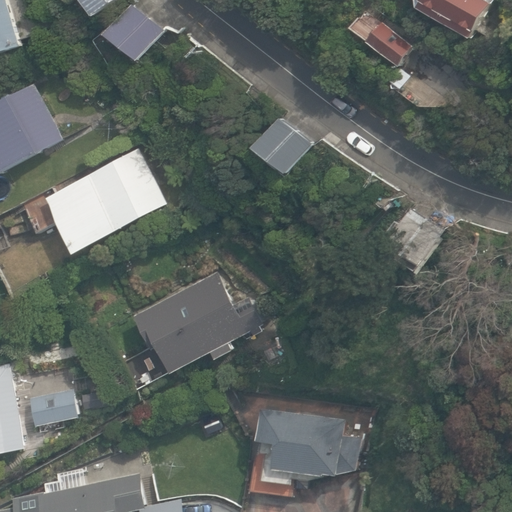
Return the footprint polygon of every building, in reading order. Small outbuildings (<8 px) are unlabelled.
[(0,0),(0,55),(13,52),(12,48),(28,44),(27,38),(40,35),(29,0),(0,0)] [(83,0),(96,16),(115,0),(83,0)] [(423,0),(480,31),(495,3),(489,0),(423,0)] [(113,33),(146,60),(170,30),(136,3),(113,33)] [(370,40),(403,65),(418,45),(398,30),(385,20),(370,40)] [(0,176),(70,138),(40,83),(18,95),(15,90),(8,95),(10,99),(0,104),(0,176)] [(261,147),(295,173),(318,143),(284,117),(261,147)] [(51,197),(81,253),(173,202),(143,147),(51,197)] [(397,241),(428,260),(448,228),(417,209),(397,241)] [(166,347),(179,372),(218,351),(222,358),(239,349),(235,341),(256,330),(258,334),(266,330),(264,325),(267,324),(252,296),(239,303),(222,271),(141,314),(160,350),(166,347)] [(90,364),(102,401),(117,396),(111,377),(108,378),(103,360),(90,364)] [(0,453),(29,448),(14,363),(0,365),(0,453)] [(35,397),(40,424),(83,415),(77,388),(35,397)] [(255,490),(297,496),(299,477),(315,479),(332,474),(341,476),(342,473),(347,473),(347,471),(362,468),(367,436),(351,434),(353,418),(265,405),(255,490)] [(218,436),(229,450),(239,443),(228,428),(218,436)] [(0,511),(126,511),(125,506),(152,500),(146,473),(93,483),(89,466),(63,471),(64,480),(52,482),(53,489),(29,494),(30,500),(19,502),(20,507),(0,510),(0,511)] [(140,504),(142,511),(185,511),(181,495),(140,504)] [(299,511),(292,500),(236,508),(238,511),(299,511)]
